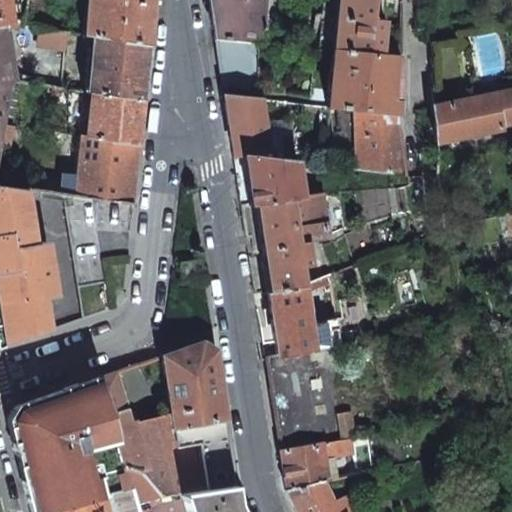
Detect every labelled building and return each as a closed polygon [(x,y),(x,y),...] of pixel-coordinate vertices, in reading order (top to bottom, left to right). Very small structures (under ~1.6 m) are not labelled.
[(0,0),(0,29),(3,29),(11,28),(6,0),(0,0)] [(151,6),(151,0),(84,0),(82,34),(89,35),(148,45),(151,6)] [(265,0),(209,0),(215,38),(261,42),(265,0)] [(336,0),(331,49),(379,54),(400,55),(401,55),(402,53),(402,42),(381,40),(383,20),(371,19),(373,0),(336,0)] [(26,15),(18,13),(16,27),(25,26),(26,15)] [(447,25),(438,27),(439,35),(448,33),(447,25)] [(66,32),(34,27),(30,59),(64,64),(66,32)] [(3,29),(0,29),(0,125),(9,80),(12,81),(3,29)] [(148,45),(89,35),(84,91),(89,92),(143,99),(145,72),(148,45)] [(432,57),(459,52),(454,36),(430,41),(432,57)] [(261,42),(215,38),(223,88),(259,92),(261,42)] [(401,108),(398,108),(401,78),(400,55),(379,54),(331,49),(325,106),(353,109),(398,114),(401,114),(401,108)] [(459,52),(432,57),(430,57),(432,72),(464,66),(459,52)] [(433,87),(457,83),(471,80),(469,65),(464,66),(432,72),(430,72),(433,87)] [(53,80),(43,78),(42,85),(53,86),(53,80)] [(433,106),(459,100),(457,83),(433,87),(430,88),(433,106)] [(511,116),(511,89),(495,93),(500,119),(511,116)] [(143,99),(89,92),(84,135),(139,144),(141,122),(143,99)] [(433,106),(430,106),(434,142),(502,128),(501,124),(500,119),(495,93),(459,100),(433,106)] [(260,99),(223,95),(228,125),(233,156),(241,155),(269,159),(267,145),(265,135),(260,99)] [(398,114),(353,109),(355,169),(407,175),(397,115),(398,114)] [(511,116),(500,119),(501,124),(511,122),(511,116)] [(271,135),(265,135),(267,145),(271,144),(274,159),(291,161),(293,132),(277,134),(271,135)] [(84,135),(79,135),(73,195),(92,198),(132,204),(135,174),(139,144),(84,135)] [(269,159),(241,155),(248,204),(253,204),(291,198),(300,196),(295,162),(291,161),(274,159),(269,159)] [(315,164),(307,163),(309,174),(316,173),(315,164)] [(34,245),(25,189),(0,184),(0,347),(48,331),(43,299),(55,297),(46,243),(34,245)] [(300,196),(291,198),(297,241),(305,240),(327,237),(320,193),(300,196)] [(109,310),(92,198),(73,195),(61,194),(80,320),(109,310)] [(291,198),(253,204),(266,291),(300,284),(298,266),(309,265),(305,240),(297,241),(291,198)] [(203,280),(199,257),(176,260),(179,284),(203,280)] [(336,263),(327,267),(329,274),(339,271),(336,263)] [(262,343),(274,341),(276,355),(311,349),(300,284),(266,291),(268,300),(269,309),(257,311),(262,343)] [(213,350),(200,342),(161,355),(170,413),(172,428),(224,419),(219,384),(213,350)] [(276,355),(264,357),(272,403),(279,450),(321,443),(340,440),(336,414),(350,411),(355,437),(358,436),(340,343),(311,349),(276,355)] [(127,407),(116,371),(98,377),(109,413),(127,407)] [(109,413),(98,377),(12,406),(6,419),(18,467),(29,511),(39,511),(55,508),(98,498),(132,490),(125,466),(109,413)] [(131,419),(127,407),(109,413),(125,466),(132,469),(148,465),(136,421),(135,418),(131,419)] [(350,411),(336,414),(340,440),(351,438),(355,437),(350,411)] [(172,428),(170,413),(136,421),(148,465),(132,469),(140,472),(159,495),(180,492),(206,489),(200,443),(175,447),(172,428)] [(227,438),(224,419),(172,428),(175,447),(200,443),(227,438)] [(234,484),(227,438),(200,443),(206,489),(234,484)] [(340,440),(321,443),(323,459),(354,453),(351,438),(340,440)] [(321,443),(279,450),(282,470),(285,489),(320,482),(327,480),(323,459),(321,443)] [(132,469),(125,466),(132,490),(136,503),(159,495),(140,472),(132,469)] [(320,482),(285,489),(295,511),(350,511),(344,497),(331,504),(320,482)] [(241,511),(237,502),(234,484),(206,489),(180,492),(185,511),(241,511)] [(138,511),(136,503),(132,490),(98,498),(101,511),(138,511)] [(185,511),(180,492),(159,495),(136,503),(138,511),(185,511)] [(101,511),(98,498),(55,508),(55,511),(101,511)]
